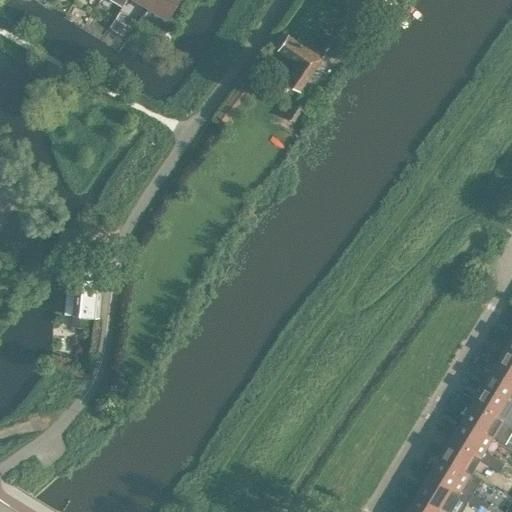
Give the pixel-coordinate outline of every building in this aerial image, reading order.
[(167,18),(177,0),(150,0),(147,6),(167,18)] [(117,19),(111,28),(120,33),(126,24),(117,19)] [(323,57),(288,34),(278,49),(297,62),(284,80),(299,91),(323,57)] [(331,41),(325,49),(338,58),(344,50),(331,41)] [(225,121),(250,91),(240,83),(216,115),(225,121)] [(285,115),(294,121),(302,109),(293,103),(285,115)] [(94,255),(95,243),(68,241),(67,253),(94,255)] [(66,290),(64,314),(73,315),(76,315),(81,315),(88,316),(99,317),(103,269),(104,266),(77,264),(75,291),(66,290)] [(511,345),(500,364),(511,370),(511,345)] [(511,370),(500,364),(489,382),(511,396),(511,370)] [(511,396),(489,382),(477,400),(505,417),(503,421),(511,426),(511,396)] [(511,432),(511,426),(503,421),(505,417),(477,400),(466,419),(494,436),(506,443),(511,432)] [(485,450),(494,436),(466,419),(455,437),(483,454),(481,458),(490,464),(495,456),(485,450)] [(472,473),(481,458),(483,454),(455,437),(444,456),(472,473)] [(472,473),(444,456),(433,474),(461,491),(458,495),(468,501),(473,493),(482,479),(472,473)] [(501,470),(506,462),(495,456),(490,464),(501,470)] [(461,491),(433,474),(422,493),(450,510),(458,495),(461,491)] [(448,511),(450,510),(422,493),(410,511),(411,511),(448,511)] [(478,507),(481,503),(483,499),(473,493),(468,501),(478,507)] [(488,507),(490,504),(483,499),(481,503),(488,507)]
